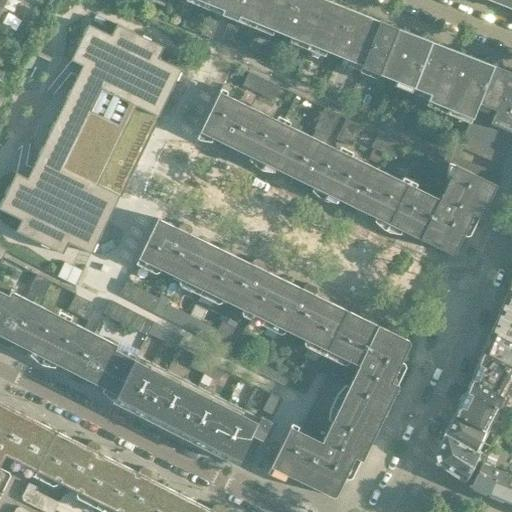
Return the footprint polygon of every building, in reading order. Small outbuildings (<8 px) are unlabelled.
[(46,24),(59,0),(49,0),(38,20),(46,24)] [(118,1),(116,0),(87,0),(114,11),(116,6),(118,1)] [(220,15),(226,0),(203,0),(203,2),(221,10),(219,14),(220,15)] [(254,23),(263,0),(226,0),(220,15),(225,17),(229,18),(236,21),(238,17),(254,23)] [(272,30),(284,0),(263,0),(254,23),(272,30)] [(307,44),(324,0),(284,0),(272,30),(307,44)] [(343,58),(361,14),(326,0),(324,0),(307,44),(343,58)] [(511,0),(489,0),(511,8),(511,0)] [(378,74),(397,28),(361,14),(343,58),(360,65),(359,67),(378,74)] [(203,28),(194,24),(184,20),(181,27),(211,39),(218,20),(208,16),(203,28)] [(15,173),(0,203),(0,209),(21,220),(15,231),(62,254),(68,243),(90,254),(99,236),(133,167),(143,146),(180,70),(157,59),(163,47),(116,24),(110,36),(87,25),(70,60),(81,66),(76,76),(32,168),(26,179),(15,173)] [(252,48),(245,45),(233,40),(237,28),(227,24),(220,42),(249,54),(252,48)] [(411,87),(430,41),(397,28),(378,74),(411,87)] [(25,62),(37,39),(30,35),(18,58),(25,62)] [(428,94),(447,47),(430,41),(411,87),(428,94)] [(470,119),(477,103),(492,66),(447,47),(428,94),(426,100),(470,119)] [(511,133),(511,73),(492,66),(477,103),(488,108),(486,113),(492,116),(489,124),(511,133)] [(0,107),(5,99),(17,77),(9,73),(0,90),(0,107)] [(279,87),(248,73),(242,86),(273,101),(279,87)] [(262,163),(281,123),(218,92),(199,132),(219,142),(217,146),(219,150),(225,154),(230,152),(231,148),(262,163)] [(502,166),(511,140),(511,133),(489,124),(492,116),(486,113),(488,108),(477,103),(470,119),(458,147),(502,166)] [(329,137),(339,116),(324,109),(314,129),(315,130),(328,136),(329,137)] [(351,147),(361,126),(346,119),(336,140),(351,147)] [(344,153),(338,150),(324,144),(328,136),(315,130),(312,138),(281,123),(262,163),(292,178),(290,182),(292,186),(299,189),(303,188),(305,184),(325,194),(344,153)] [(394,159),(401,145),(377,134),(371,148),(394,159)] [(388,224),(408,184),(344,153),(325,194),(344,203),(342,207),(344,211),(351,214),(355,213),(357,209),(388,224)] [(500,175),(447,153),(443,161),(455,166),(495,185),(500,175)] [(479,218),(495,185),(455,166),(438,199),(408,184),(388,224),(410,235),(419,239),(450,254),(453,253),(472,215),(479,218)] [(201,290),(220,250),(189,235),(191,231),(190,227),(183,223),(179,225),(177,229),(157,219),(137,259),(201,290)] [(263,320),(283,280),(263,270),(265,266),(263,262),(257,259),(253,260),(251,264),(220,250),(201,290),(263,320)] [(106,273),(108,268),(103,265),(100,270),(106,273)] [(43,298),(51,282),(36,275),(29,290),(25,296),(32,300),(35,293),(43,298)] [(511,275),(506,292),(490,331),(511,342),(511,275)] [(326,351),(346,310),(315,295),(317,291),(315,287),(308,284),(304,285),(302,289),(283,280),(263,320),(326,351)] [(158,299),(126,282),(121,292),(122,296),(153,312),(160,299),(158,299)] [(43,358),(63,318),(10,291),(7,295),(0,291),(0,335),(0,336),(0,344),(7,347),(11,346),(13,342),(43,358)] [(95,308),(94,304),(75,295),(67,310),(88,321),(95,308)] [(167,305),(168,305),(171,300),(160,295),(158,299),(160,299),(153,312),(161,316),(167,305)] [(145,318),(112,301),(109,303),(103,313),(138,331),(145,318)] [(167,305),(161,316),(169,319),(174,309),(167,305)] [(174,309),(169,319),(176,323),(181,312),(174,309)] [(390,382),(400,362),(409,344),(407,341),(368,321),(346,310),(326,351),(358,366),(339,404),(379,423),(398,386),(390,382)] [(181,312),(176,323),(183,327),(188,316),(181,312)] [(188,316),(183,327),(190,330),(195,320),(188,316)] [(134,360),(126,356),(114,350),(116,345),(63,318),(43,358),(73,373),(71,377),(72,381),(79,385),(84,384),(85,380),(116,395),(134,360)] [(195,320),(190,330),(197,334),(203,323),(195,320)] [(225,345),(234,328),(222,321),(217,330),(212,341),(222,346),(225,345)] [(152,322),(147,332),(154,336),(160,325),(152,322)] [(203,323),(197,334),(204,338),(210,327),(203,323)] [(160,325),(154,336),(161,340),(167,329),(160,325)] [(210,327),(204,338),(211,341),(217,330),(210,327)] [(167,329),(161,340),(168,343),(174,333),(167,329)] [(511,342),(490,331),(482,350),(511,366),(511,342)] [(232,359),(242,364),(248,352),(255,338),(243,332),(231,355),(232,359)] [(174,333),(168,343),(175,347),(181,336),(174,333)] [(484,428),(511,378),(511,366),(482,350),(466,388),(455,411),(484,428)] [(248,353),(242,364),(250,368),(255,357),(248,353)] [(195,355),(189,366),(197,370),(202,359),(195,355)] [(255,357),(250,368),(257,371),(262,361),(255,357)] [(202,359),(197,370),(204,373),(209,363),(202,359)] [(256,423),(134,360),(116,395),(113,401),(237,464),(251,435),(261,439),(270,421),(260,416),(256,423)] [(262,361),(257,371),(264,375),(269,364),(262,361)] [(286,361),(282,371),(283,371),(291,375),(292,376),(297,366),(286,361)] [(211,377),(216,366),(209,363),(204,373),(211,377)] [(269,364),(264,375),(271,379),(276,368),(269,364)] [(305,364),(298,378),(292,389),(302,394),(306,393),(318,370),(305,364)] [(216,366),(211,377),(218,381),(223,370),(216,366)] [(276,368),(271,379),(278,382),(283,371),(276,368)] [(283,371),(278,382),(285,386),(291,375),(283,371)] [(291,375),(285,386),(292,389),(298,379),(291,375)] [(281,399),(278,398),(271,394),(267,401),(278,407),(281,399)] [(262,410),(273,415),(278,407),(267,401),(262,410)] [(14,460),(34,420),(25,416),(0,402),(0,453),(4,455),(14,460)] [(361,461),(378,427),(379,423),(339,404),(321,442),(289,427),(269,467),(331,497),(335,496),(354,458),(361,461)] [(478,451),(488,431),(484,428),(455,411),(444,433),(478,451)] [(301,425),(309,429),(314,418),(306,414),(301,425)] [(66,486),(86,447),(34,420),(14,460),(66,486)] [(467,472),(478,451),(444,433),(434,454),(436,462),(463,480),(467,472)] [(97,502),(117,463),(98,453),(100,449),(99,445),(92,441),(88,443),(86,447),(66,486),(97,502)] [(0,468),(0,463),(4,455),(0,453),(0,493),(1,494),(9,476),(8,473),(0,468)] [(511,502),(511,472),(510,471),(508,474),(479,462),(470,485),(511,502)] [(170,511),(180,494),(150,479),(152,475),(150,471),(143,467),(139,469),(137,473),(117,463),(97,502),(116,511),(170,511)] [(58,503),(34,491),(36,487),(28,483),(21,497),(22,501),(43,511),(53,511),(56,508),(58,503)] [(224,511),(223,508),(217,504),(212,506),(210,510),(180,494),(170,511),(224,511)]
